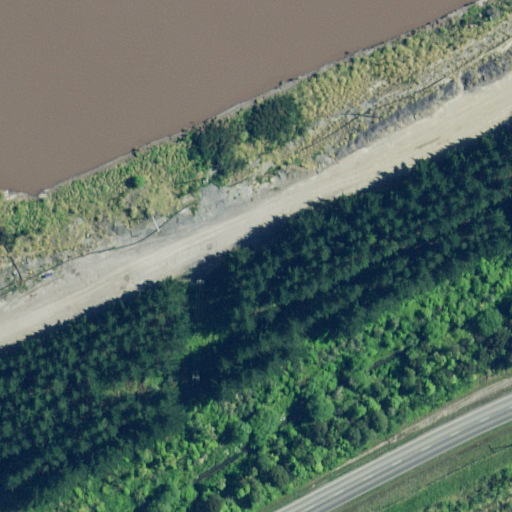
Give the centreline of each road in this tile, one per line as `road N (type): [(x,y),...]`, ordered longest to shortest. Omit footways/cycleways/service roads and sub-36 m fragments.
road 1 (unclassified): [(0,331),(359,163),(511,74)]
road 2 (tertiary): [(297,511),(511,403)]
